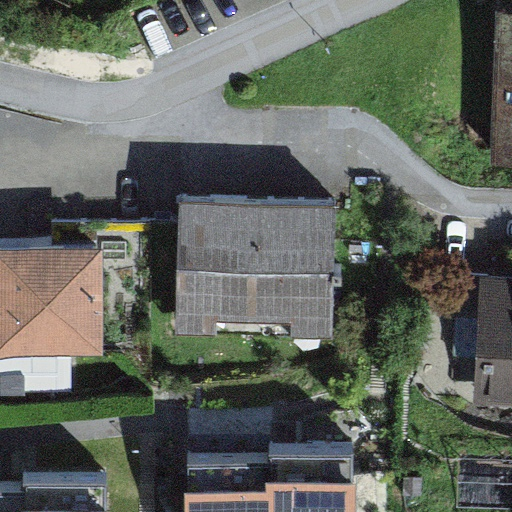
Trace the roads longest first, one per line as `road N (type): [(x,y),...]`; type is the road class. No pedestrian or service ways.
road 1 (residential): [(177,85),(185,123),(251,152),(418,210),(511,216)]
road 2 (residential): [(375,0),(177,85)]
road 3 (residential): [(177,85),(97,99),(0,79)]
